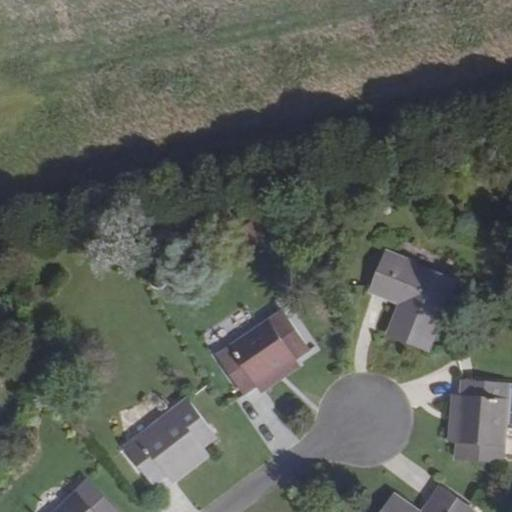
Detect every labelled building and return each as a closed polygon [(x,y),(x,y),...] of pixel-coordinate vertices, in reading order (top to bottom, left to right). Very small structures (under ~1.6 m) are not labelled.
[(373,293),(401,305),(390,334),(430,350),(457,282),(389,253),(373,293)] [(218,357),(246,395),(258,386),(298,360),(311,350),(285,311),(218,357)] [(264,395),(303,368),(298,360),(258,386),(264,395)] [(511,383),(462,380),(461,395),(458,443),(457,460),(504,464),(511,383)] [(452,394),(449,442),(458,443),(461,395),(452,394)] [(155,486),(169,475),(206,447),(219,437),(190,399),(126,448),(155,486)] [(176,484),(212,456),(206,447),(169,475),(176,484)] [(121,511),(90,480),(57,511),(121,511)] [(424,511),(421,511),(397,496),(385,511),(475,511),(476,511),(441,487),(424,511)]
